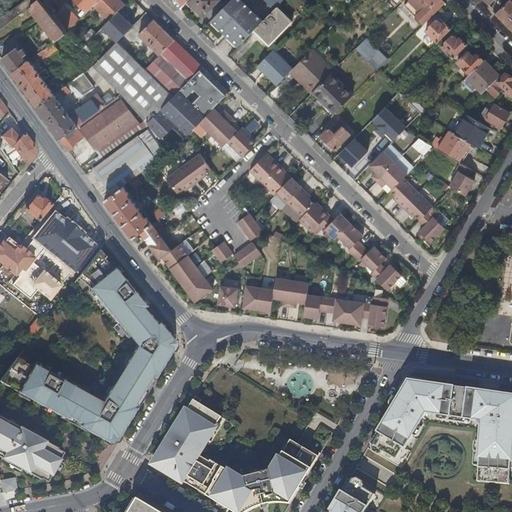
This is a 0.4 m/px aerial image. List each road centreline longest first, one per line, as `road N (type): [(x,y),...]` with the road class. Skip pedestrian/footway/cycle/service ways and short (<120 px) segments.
road 1 (residential): [(149,0),(436,281)]
road 2 (tertiary): [(208,338),(184,320),(53,150)]
road 3 (tertiary): [(208,338),(253,332),(399,353)]
road 4 (residential): [(307,511),(399,353)]
road 5 (tertiary): [(124,467),(208,338)]
road 6 (residential): [(436,281),(511,161)]
